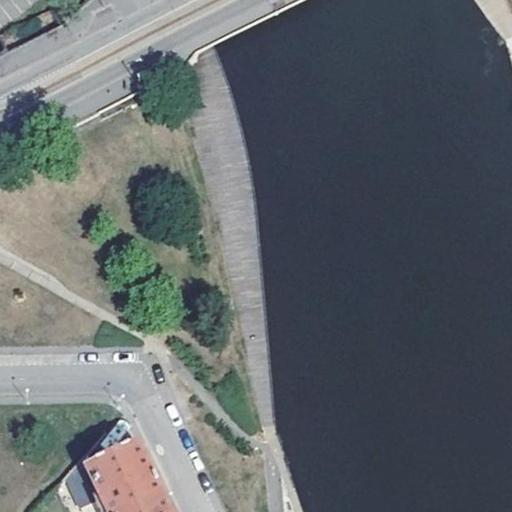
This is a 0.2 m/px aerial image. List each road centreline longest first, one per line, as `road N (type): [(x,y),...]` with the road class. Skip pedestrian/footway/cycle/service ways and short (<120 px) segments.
road 1 (residential): [(197,511),(128,382),(0,378)]
road 2 (tertiary): [(229,0),(0,111)]
